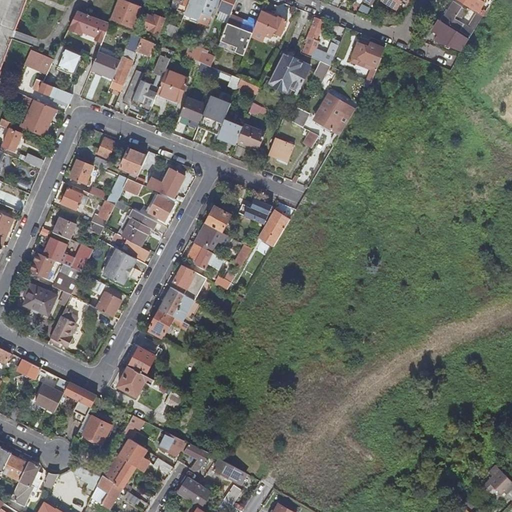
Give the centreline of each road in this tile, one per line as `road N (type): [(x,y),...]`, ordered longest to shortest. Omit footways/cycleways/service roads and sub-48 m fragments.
road 1 (residential): [(0,331),(97,382),(217,164)]
road 2 (residential): [(217,164),(79,116),(0,293)]
road 3 (unknown): [(265,483),(407,362),(511,315)]
